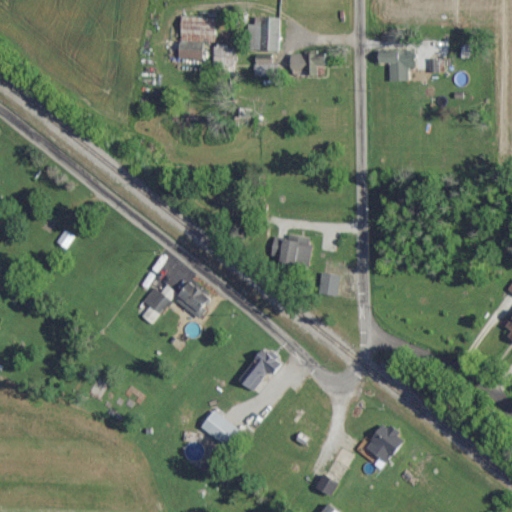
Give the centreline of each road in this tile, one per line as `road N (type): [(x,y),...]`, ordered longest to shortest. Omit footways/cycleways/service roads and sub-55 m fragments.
road 1 (residential): [(356,0),(368,336),(348,384),(313,373),(255,317),(0,114)]
road 2 (residential): [(368,336),(423,350),(494,389),(511,417)]
